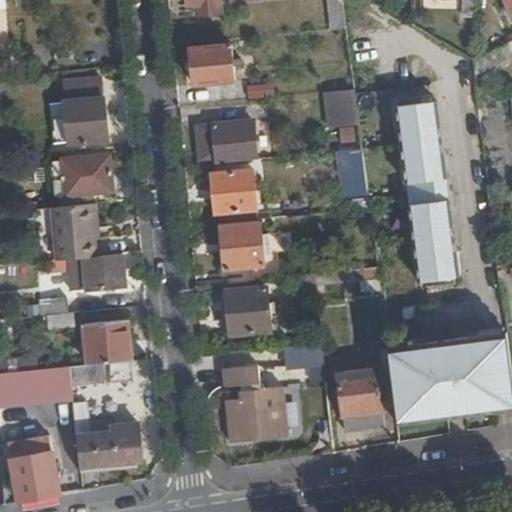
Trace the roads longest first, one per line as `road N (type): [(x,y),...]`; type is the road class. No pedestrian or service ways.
road 1 (residential): [(133,0),(195,511)]
road 2 (secondary): [(511,472),(254,511)]
